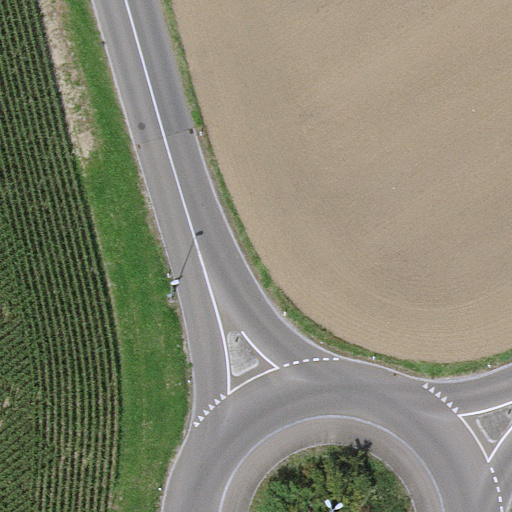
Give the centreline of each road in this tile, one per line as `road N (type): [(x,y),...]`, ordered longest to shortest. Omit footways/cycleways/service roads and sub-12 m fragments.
road 1 (tertiary): [(130,0),(203,256),(258,412)]
road 2 (tertiary): [(455,456),(428,423),(359,391),(321,389),(258,412)]
road 3 (tertiary): [(258,412),(223,443),(194,511)]
